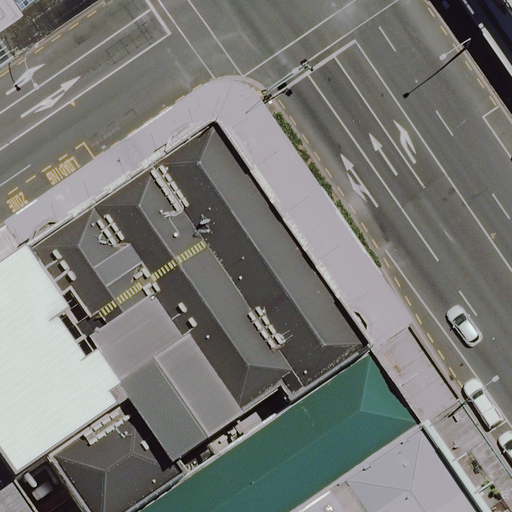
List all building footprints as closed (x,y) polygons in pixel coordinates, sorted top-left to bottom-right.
[(0,0),(0,25),(39,0),(0,0)] [(511,0),(447,0),(511,92),(511,0)] [(180,132),(0,260),(0,291),(148,511),(159,511),(365,379),(202,144),(193,132),(180,132)] [(0,503),(17,493),(98,438),(0,291),(0,503)] [(294,511),(407,439),(365,379),(159,511),(294,511)] [(148,511),(98,438),(17,493),(29,511),(148,511)] [(457,511),(407,439),(294,511),(457,511)]
